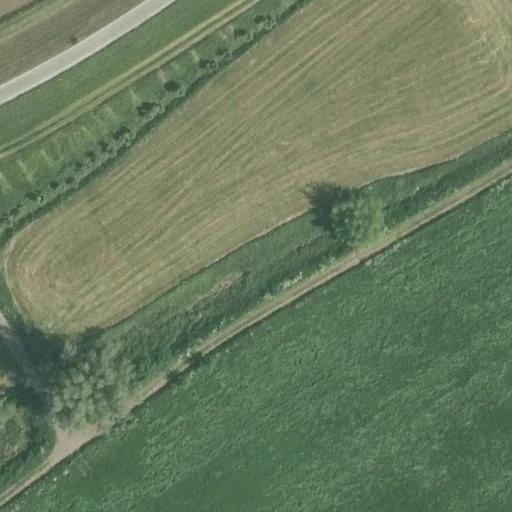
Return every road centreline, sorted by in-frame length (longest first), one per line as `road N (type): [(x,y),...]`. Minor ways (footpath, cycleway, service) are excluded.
road 1 (track): [(0,502),(243,326),(511,166)]
road 2 (unclassified): [(0,98),(160,0)]
road 3 (unclassified): [(0,322),(69,445)]
